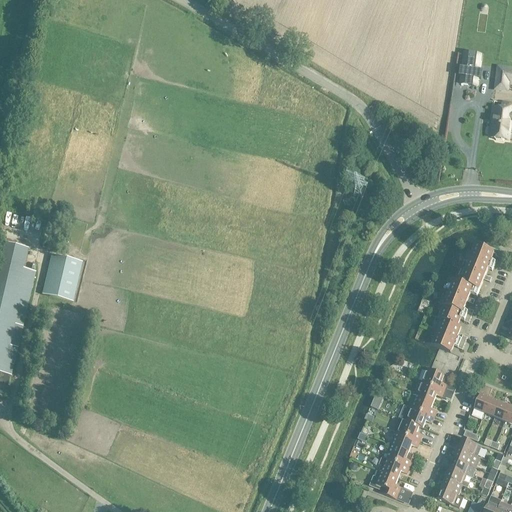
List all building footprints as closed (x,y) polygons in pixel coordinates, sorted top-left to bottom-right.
[(476,86),(479,64),(465,62),(461,84),(476,86)] [(511,67),(496,65),(493,91),(509,93),(511,78),(511,77),(511,67)] [(509,140),(511,123),(511,122),(511,103),(503,102),(502,107),(495,106),(491,138),(509,140)] [(27,231),(27,228),(10,225),(9,236),(16,237),(17,230),(27,231)] [(0,253),(0,394),(5,396),(6,390),(7,390),(10,377),(11,377),(18,350),(23,328),(36,273),(24,271),(28,251),(2,245),(0,253)] [(454,346),(458,347),(461,339),(457,338),(461,328),(457,326),(460,319),(464,321),(468,313),(463,311),(467,303),(473,305),(475,301),(469,298),(470,294),(477,297),(484,280),(490,283),(491,278),(485,276),(486,273),(488,270),(492,271),(495,263),(491,262),(494,254),(496,255),(495,257),(499,259),(502,253),(489,247),(487,251),(471,245),(456,282),(449,279),(437,309),(441,311),(438,319),(441,320),(438,328),(435,327),(431,336),(434,337),(431,345),(451,353),(454,346)] [(57,258),(48,298),(73,304),(82,264),(57,258)] [(480,359),(481,375),(493,374),(492,358),(480,359)] [(420,380),(419,382),(445,393),(447,388),(441,385),(444,378),(443,377),(428,371),(424,382),(420,380)] [(445,393),(419,382),(418,384),(422,386),(418,397),(434,404),(436,397),(442,400),(445,393)] [(485,415),(491,400),(480,396),(474,411),(485,415)] [(434,404),(418,397),(413,408),(409,407),(408,408),(434,419),(437,414),(431,411),(434,404)] [(500,404),(491,400),(485,415),(494,419),(500,404)] [(500,404),(494,419),(504,423),(510,408),(500,404)] [(434,419),(408,408),(407,412),(408,412),(401,415),(404,422),(407,423),(407,424),(419,429),(423,430),(426,423),(432,425),(434,419)] [(407,424),(407,423),(403,422),(399,433),(395,431),(394,433),(420,443),(422,438),(416,436),(419,429),(407,424)] [(397,437),(393,447),(409,454),(412,448),(418,450),(420,443),(394,433),(393,436),(397,437)] [(474,442),(476,437),(466,433),(463,438),(474,442)] [(458,450),(475,457),(479,447),(462,441),(458,450)] [(384,457),(383,459),(410,469),(415,456),(409,454),(393,447),(388,459),(384,457)] [(475,457),(458,450),(454,460),(477,470),(479,465),(481,460),(475,457)] [(382,468),(380,472),(398,480),(401,473),(407,476),(410,469),(383,459),(380,467),(382,468)] [(454,460),(450,470),(466,477),(468,473),(474,475),(477,470),(454,460)] [(450,470),(446,480),(462,487),(468,489),(470,485),(464,483),(466,477),(450,470)] [(398,480),(380,472),(378,472),(376,478),(374,477),(370,487),(381,492),(380,495),(397,502),(401,490),(395,488),(398,480)] [(462,487),(446,480),(445,482),(444,481),(442,485),(444,486),(442,490),(458,497),(462,487)] [(458,497),(442,490),(438,501),(454,508),(460,510),(464,499),(458,497)] [(496,511),(499,507),(489,503),(485,511),(496,511)] [(501,503),(499,507),(496,511),(508,511),(511,507),(501,503)]
